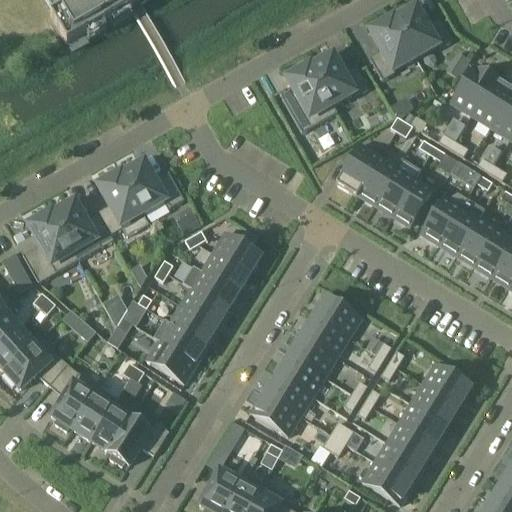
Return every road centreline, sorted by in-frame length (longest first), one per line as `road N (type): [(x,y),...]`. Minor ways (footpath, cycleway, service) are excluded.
road 1 (residential): [(323,225),(148,511)]
road 2 (residential): [(511,342),(323,225)]
road 3 (residential): [(189,109),(380,0)]
road 4 (residential): [(189,109),(0,216)]
road 5 (residential): [(323,225),(215,160),(189,109)]
road 6 (residential): [(511,393),(439,511)]
